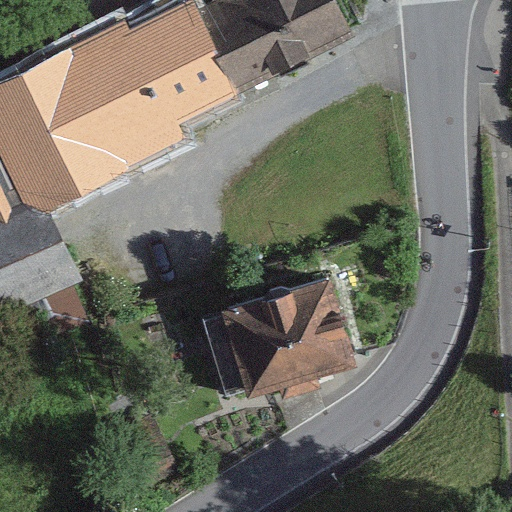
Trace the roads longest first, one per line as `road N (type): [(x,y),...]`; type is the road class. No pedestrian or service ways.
road 1 (unclassified): [(429,0),(452,245),(442,320),(408,375),(356,426),(224,511)]
road 2 (track): [(439,74),(506,135),(511,250)]
